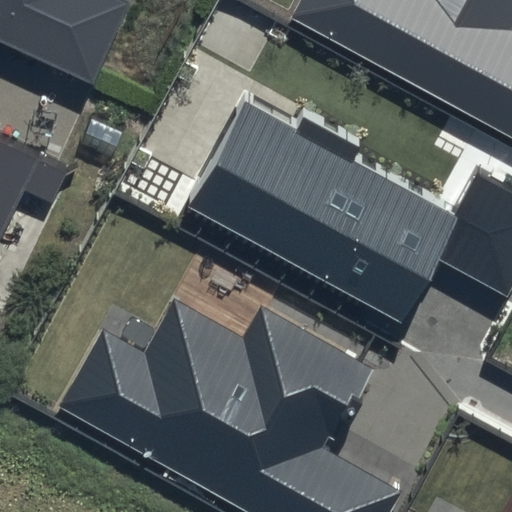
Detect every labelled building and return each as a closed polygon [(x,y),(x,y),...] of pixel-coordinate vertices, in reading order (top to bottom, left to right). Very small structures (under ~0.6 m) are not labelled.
[(0,0),(0,42),(94,85),(131,3),(124,0),(0,0)] [(511,0),(306,0),(297,18),(511,134),(511,27),(511,25),(511,0)] [(454,205),(246,92),(186,203),(400,319),(434,256),(505,294),(511,281),(511,183),(476,164),(454,205)] [(0,230),(21,188),(49,201),(67,163),(0,130),(0,230)] [(240,337),(173,299),(143,353),(104,331),(61,408),(246,511),(387,511),(400,491),(328,450),(374,370),(258,305),(240,337)]
